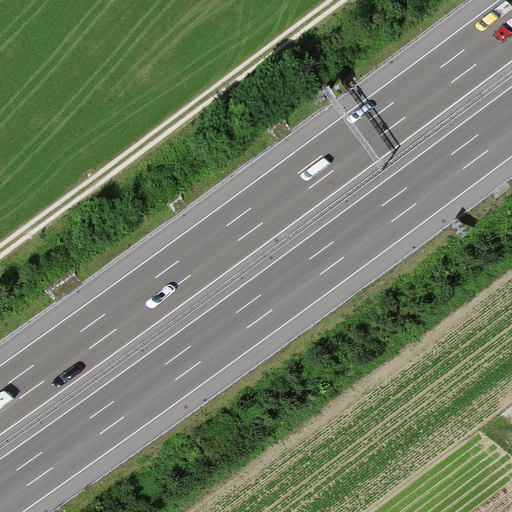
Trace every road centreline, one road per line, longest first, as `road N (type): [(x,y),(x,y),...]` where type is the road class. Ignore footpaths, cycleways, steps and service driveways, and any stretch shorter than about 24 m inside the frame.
road 1 (motorway): [(511,26),(0,400)]
road 2 (motorway): [(0,493),(511,121)]
road 3 (track): [(339,0),(0,251)]
